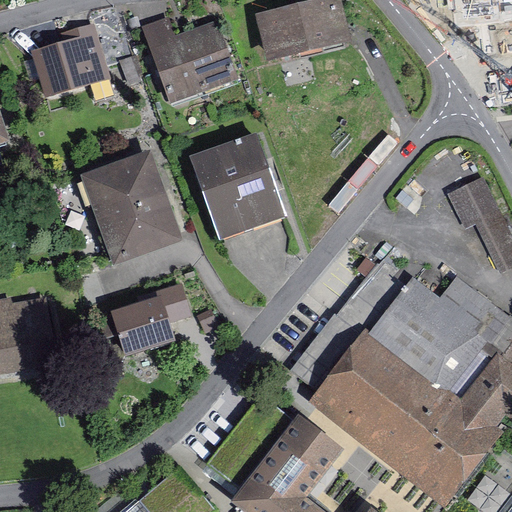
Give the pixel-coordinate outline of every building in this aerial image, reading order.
[(338,0),(332,0),(252,19),(264,69),(351,49),(338,0)] [(511,27),(511,0),(479,0),(483,31),(511,27)] [(205,97),(183,35),(175,38),(168,18),(141,28),(170,110),(205,97)] [(215,23),(183,35),(205,97),(238,86),(215,23)] [(42,103),(109,84),(92,27),(68,34),(71,43),(28,56),(42,103)] [(136,56),(119,62),(129,87),(142,82),(140,75),(143,74),(136,56)] [(0,126),(0,217),(5,216),(0,201),(0,196),(9,193),(0,167),(0,166),(3,166),(0,157),(0,150),(7,148),(0,126)] [(253,137),(186,161),(217,246),(284,222),(253,137)] [(182,247),(148,154),(75,180),(109,274),(182,247)] [(511,269),(511,234),(483,179),(448,197),(466,230),(473,226),(499,276),(511,269)] [(511,321),(455,279),(439,300),(410,279),(406,285),(395,277),(401,269),(383,255),(293,375),(316,392),(305,407),(444,511),(447,511),(511,426),(511,321)] [(190,318),(181,285),(150,294),(152,304),(110,316),(123,362),(173,347),(166,325),(190,318)] [(0,378),(56,369),(44,300),(13,306),(12,299),(0,301),(0,378)] [(223,325),(216,308),(198,316),(205,333),(223,325)] [(231,496),(289,419),(259,397),(202,474),(231,496)] [(340,455),(295,421),(224,511),(311,511),(302,505),(340,455)] [(213,511),(177,470),(129,511),(213,511)]
